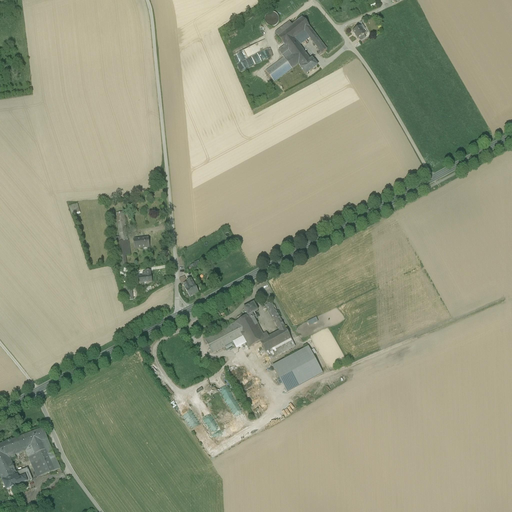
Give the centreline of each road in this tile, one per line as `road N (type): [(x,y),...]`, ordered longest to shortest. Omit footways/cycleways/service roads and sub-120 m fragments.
road 1 (primary): [(511,136),(183,313)]
road 2 (unclassified): [(146,0),(183,313)]
road 3 (track): [(312,0),(358,53),(432,178)]
road 4 (primary): [(183,313),(36,391)]
road 5 (unclassified): [(36,391),(68,467),(101,511)]
